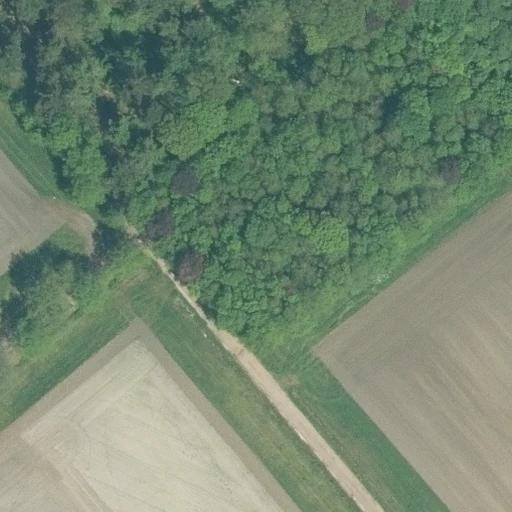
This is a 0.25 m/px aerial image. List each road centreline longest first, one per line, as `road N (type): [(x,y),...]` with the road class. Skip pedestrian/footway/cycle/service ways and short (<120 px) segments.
road 1 (track): [(375,511),(140,233)]
road 2 (track): [(140,233),(0,63)]
road 3 (track): [(0,350),(140,233)]
